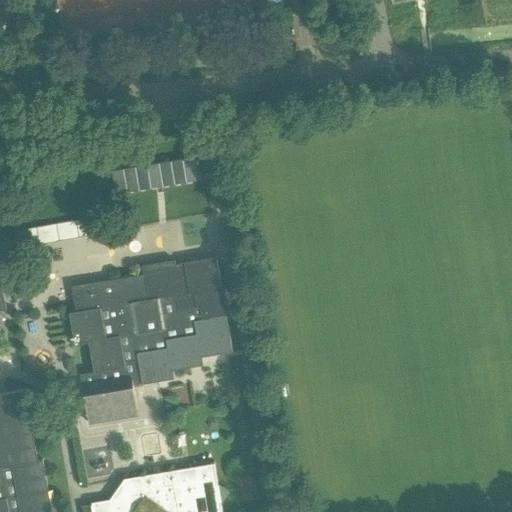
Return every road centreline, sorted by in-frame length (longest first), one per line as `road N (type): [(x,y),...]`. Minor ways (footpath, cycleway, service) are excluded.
road 1 (unclassified): [(62,100),(386,66)]
road 2 (unclassified): [(511,57),(386,66)]
